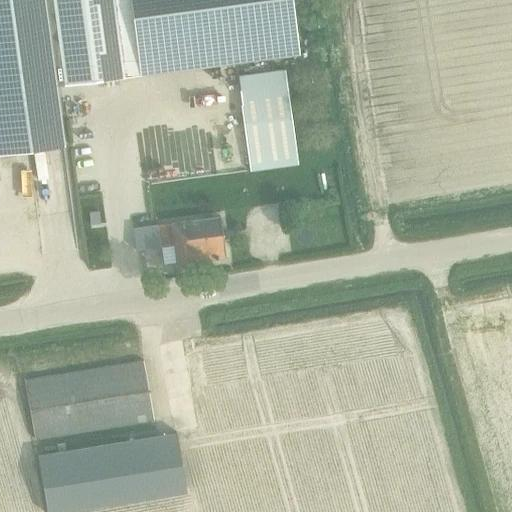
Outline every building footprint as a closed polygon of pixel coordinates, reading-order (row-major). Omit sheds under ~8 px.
[(62,84),(50,0),(0,0),(0,152),(63,144),(55,85),(62,84)] [(50,0),(62,84),(122,76),(111,0),(50,0)] [(297,51),(290,0),(111,0),(122,76),(297,51)] [(236,76),(242,122),(247,169),(296,163),(283,69),(236,76)] [(132,229),(134,248),(173,243),(175,262),(224,256),(218,217),(132,229)] [(23,379),(32,438),(152,418),(143,360),(23,379)] [(36,454),(45,511),(56,511),(184,491),(174,431),(36,454)]
